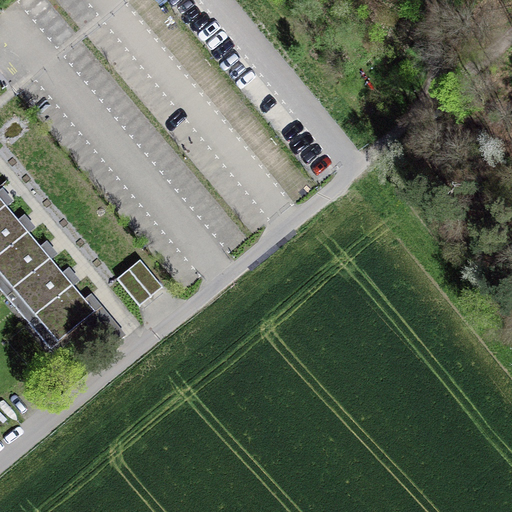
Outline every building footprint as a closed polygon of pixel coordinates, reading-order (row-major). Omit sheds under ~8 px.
[(0,256),(28,233),(4,206),(0,209),(0,256)] [(49,259),(28,233),(0,256),(0,276),(12,291),(49,259)] [(12,291),(34,317),(71,285),(49,259),(12,291)] [(140,261),(118,278),(139,306),(162,289),(140,261)] [(95,313),(71,285),(34,317),(58,344),(95,313)]
